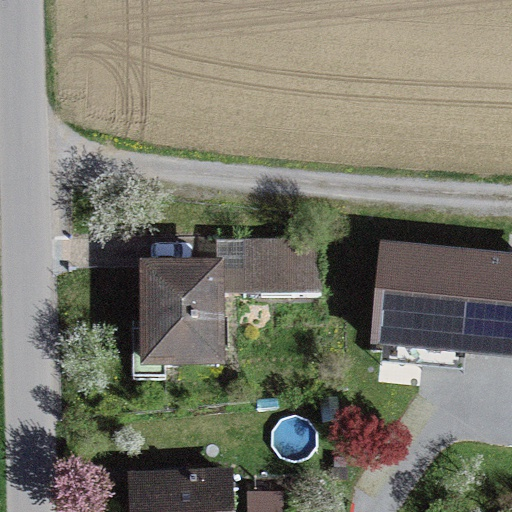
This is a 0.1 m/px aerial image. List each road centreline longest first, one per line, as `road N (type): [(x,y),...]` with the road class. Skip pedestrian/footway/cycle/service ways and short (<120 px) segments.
road 1 (tertiary): [(20,0),(31,511)]
road 2 (track): [(22,158),(511,189)]
